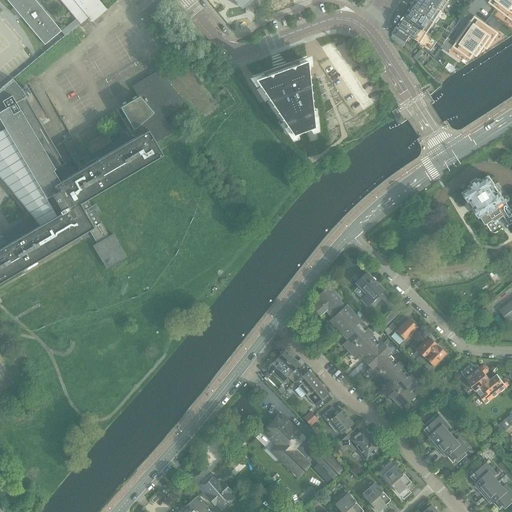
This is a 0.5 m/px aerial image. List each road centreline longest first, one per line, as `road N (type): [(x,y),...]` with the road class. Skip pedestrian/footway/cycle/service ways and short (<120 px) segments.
road 1 (tertiary): [(117,511),(274,325)]
road 2 (residential): [(434,483),(274,325)]
road 3 (residential): [(511,352),(463,347),(350,233)]
road 4 (tertiary): [(366,29),(450,159)]
road 5 (tertiary): [(215,35),(243,51),(320,23),(354,20)]
road 6 (tertiary): [(350,233),(450,159)]
